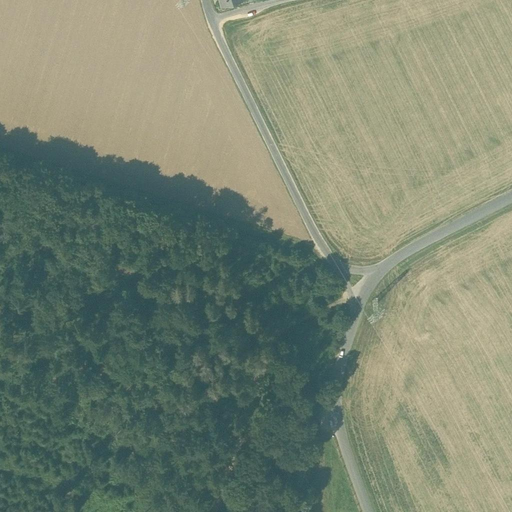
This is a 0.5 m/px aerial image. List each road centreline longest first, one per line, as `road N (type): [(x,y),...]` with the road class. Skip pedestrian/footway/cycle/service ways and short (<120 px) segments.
road 1 (track): [(290,326),(0,238)]
road 2 (unclassified): [(206,0),(308,222),(335,263)]
road 3 (unclassified): [(354,319),(334,396),(368,511)]
road 4 (track): [(290,326),(229,511)]
road 5 (unclassified): [(378,269),(511,197)]
road 6 (track): [(334,396),(293,511)]
